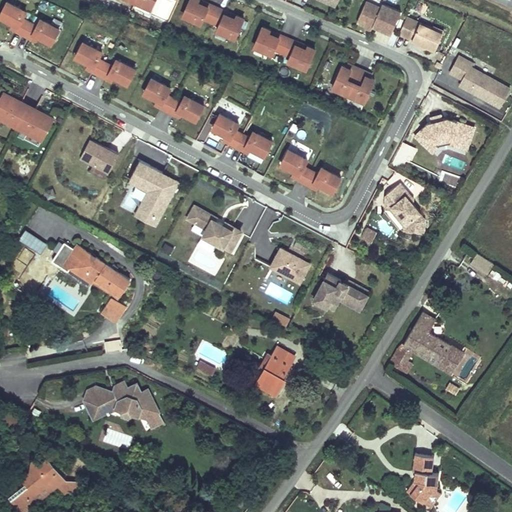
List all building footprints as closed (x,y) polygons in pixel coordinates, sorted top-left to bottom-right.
[(52,42),(60,27),(13,0),(6,0),(1,12),(14,19),(9,26),(34,39),(37,34),(52,42)] [(146,10),(146,11),(161,18),(162,17),(170,21),(179,0),(140,0),(138,7),(146,10)] [(228,17),(220,13),(211,10),(210,13),(200,8),(201,5),(193,2),(185,21),(192,24),(192,25),(203,30),(205,26),(213,29),(220,33),(218,37),(230,42),(230,41),(237,44),(246,25),(238,22),(237,25),(226,20),(228,17)] [(392,40),(402,16),(383,8),(382,12),(367,6),(358,28),(366,32),(373,34),(374,32),(392,40)] [(264,23),(256,46),(306,68),(316,45),(264,23)] [(444,37),(434,32),(431,34),(408,23),(400,41),(421,50),(427,52),(436,56),(444,37)] [(128,82),(138,68),(82,39),(76,52),(90,60),(86,66),(110,79),(113,74),(128,82)] [(476,58),(457,51),(449,69),(461,75),(457,83),(500,105),(511,84),(511,83),(474,65),(476,58)] [(342,98),(357,105),(358,105),(366,108),(376,86),(372,84),(368,83),(369,79),(354,72),(352,76),(348,74),(344,72),(334,94),(342,98)] [(199,118),(207,103),(174,84),(152,73),(145,90),(157,98),(156,104),(180,115),(184,111),(199,118)] [(18,132),(28,113),(14,105),(16,102),(4,96),(0,104),(0,118),(5,121),(3,124),(18,132)] [(272,134),(218,109),(210,124),(222,130),(219,139),(249,151),(254,148),(266,152),(272,134)] [(45,142),(55,123),(43,117),(41,120),(28,113),(18,132),(32,139),(34,136),(45,142)] [(434,115),(413,132),(433,154),(444,141),(455,139),(471,146),(480,124),(449,113),(434,115)] [(34,136),(32,139),(43,145),(45,142),(34,136)] [(118,155),(89,140),(78,161),(107,176),(118,155)] [(395,159),(409,165),(416,147),(402,142),(395,159)] [(283,143),(277,159),(291,163),(287,172),(320,188),(323,184),(334,189),(340,171),(283,143)] [(179,183),(139,161),(127,183),(145,193),(132,217),(154,229),(179,183)] [(425,207),(400,178),(384,192),(388,205),(401,218),(402,229),(427,232),(425,207)] [(184,221),(203,230),(199,238),(232,256),(242,236),(240,234),(242,231),(224,222),(222,225),(216,222),(218,218),(192,205),(184,221)] [(366,226),(360,237),(370,244),(377,232),(366,226)] [(27,229),(20,239),(41,254),(48,244),(27,229)] [(130,278),(78,244),(67,260),(77,266),(74,270),(94,283),(96,278),(120,294),(130,278)] [(310,264),(279,248),(267,269),(298,286),(310,264)] [(494,264),(476,254),(469,266),(487,276),(494,264)] [(77,266),(67,260),(64,264),(74,270),(77,266)] [(334,277),(326,274),(323,281),(321,280),(310,302),(326,310),(327,307),(334,311),(339,302),(359,312),(369,291),(344,279),(342,283),(338,281),(337,284),(332,281),(334,277)] [(120,294),(96,278),(94,283),(113,295),(112,296),(116,299),(120,294)] [(116,299),(112,296),(102,311),(116,321),(126,306),(116,299)] [(275,311),(271,318),(286,326),(290,318),(275,311)] [(450,375),(463,352),(428,332),(435,320),(422,312),(401,346),(398,344),(387,364),(401,372),(407,362),(412,353),(450,375)] [(136,342),(145,347),(149,340),(140,335),(136,342)] [(257,383),(277,394),(285,378),(283,377),(293,360),(295,355),(278,346),(257,383)] [(200,360),(197,366),(203,369),(206,363),(200,360)] [(412,365),(407,362),(401,372),(406,375),(412,365)] [(216,368),(206,363),(203,369),(213,374),(216,368)] [(127,388),(124,381),(115,386),(113,392),(115,394),(127,388)] [(127,388),(115,394),(113,392),(106,388),(84,399),(92,415),(106,408),(108,411),(106,412),(108,415),(110,413),(109,411),(116,408),(123,410),(128,408),(130,413),(146,418),(151,429),(164,423),(159,412),(148,389),(141,392),(137,383),(127,388)] [(106,388),(97,385),(86,390),(84,399),(106,388)] [(21,417),(4,407),(0,413),(0,416),(16,425),(21,417)] [(106,408),(92,415),(94,418),(106,412),(108,411),(106,408)] [(346,441),(353,433),(342,422),(334,431),(346,441)] [(433,472),(435,456),(416,453),(413,470),(416,471),(420,471),(418,481),(415,480),(408,490),(424,502),(434,488),(436,489),(438,487),(440,473),(433,472)] [(67,480),(48,456),(46,458),(31,456),(30,470),(21,477),(25,482),(9,495),(22,511),(25,511),(58,486),(64,494),(71,494),(87,482),(67,480)] [(436,489),(434,488),(424,502),(431,507),(441,493),(436,489)]
